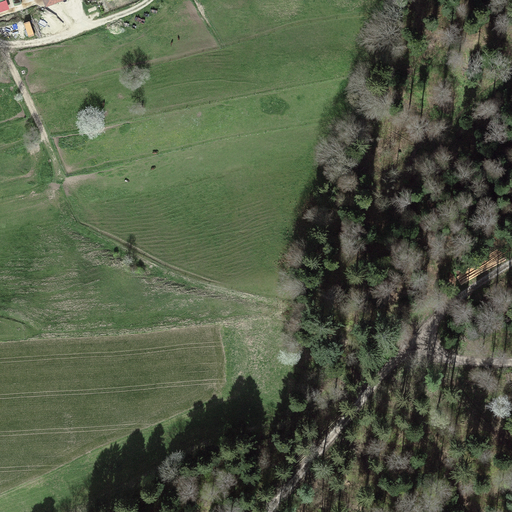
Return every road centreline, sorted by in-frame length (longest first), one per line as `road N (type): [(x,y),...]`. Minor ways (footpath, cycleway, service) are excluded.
road 1 (track): [(511,261),(439,315),(267,511)]
road 2 (track): [(150,0),(60,36),(0,41)]
road 3 (track): [(0,46),(52,156)]
